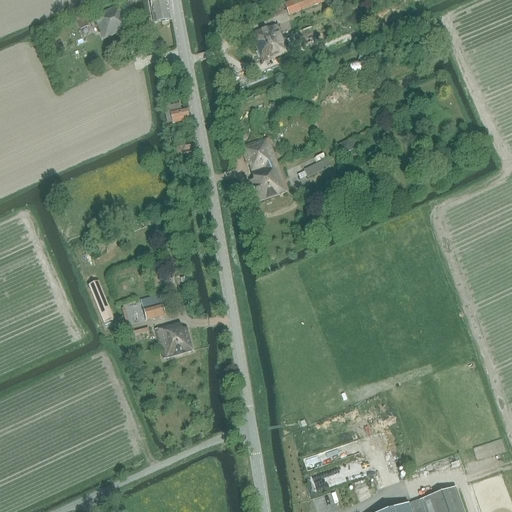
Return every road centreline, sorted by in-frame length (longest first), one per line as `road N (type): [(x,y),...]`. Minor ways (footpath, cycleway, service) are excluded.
road 1 (tertiary): [(250,426),(174,0)]
road 2 (unclassified): [(60,511),(250,426)]
